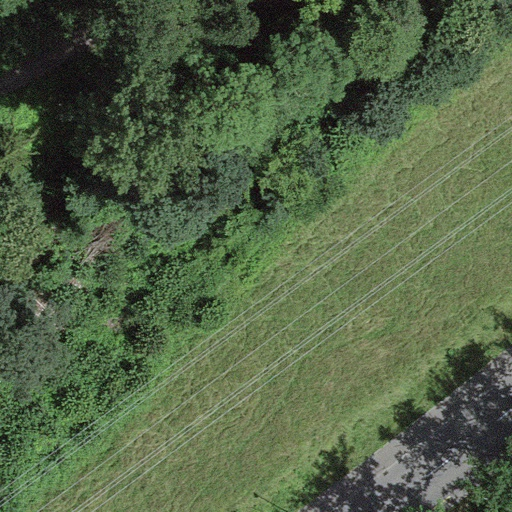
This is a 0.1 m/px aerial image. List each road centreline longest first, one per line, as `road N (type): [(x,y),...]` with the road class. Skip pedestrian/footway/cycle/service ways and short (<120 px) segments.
road 1 (track): [(104,34),(265,0)]
road 2 (tertiary): [(383,511),(511,416)]
